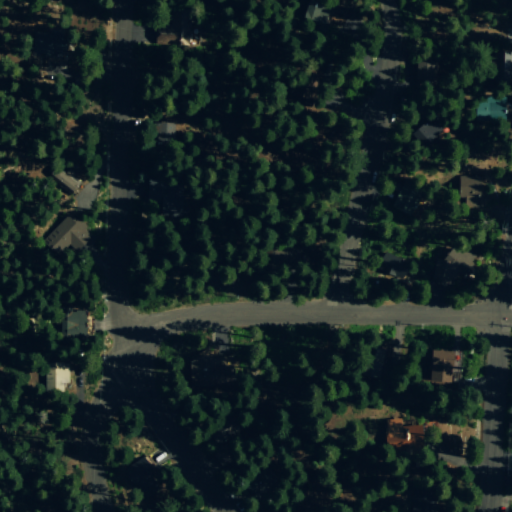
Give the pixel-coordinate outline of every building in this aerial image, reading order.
[(332,4),(311,0),(304,0),(301,20),(317,23),(316,31),(323,32),(326,16),(330,17),(332,4)] [(167,24),(152,24),(152,46),(185,46),(185,12),(167,12),(167,24)] [(29,53),(55,55),(56,36),(31,34),(29,53)] [(491,78),(509,79),(510,52),(493,51),(491,78)] [(431,58),(413,58),(413,84),(431,84),(431,58)] [(472,98),(472,121),(502,122),(502,99),(472,98)] [(419,147),(437,131),(427,118),(408,134),(419,147)] [(153,134),(152,139),(169,142),(172,126),(150,121),(147,133),(153,134)] [(59,162),(48,173),(70,193),(80,182),(59,162)] [(477,207),(477,198),(481,198),(481,176),(456,176),(456,198),(462,197),(462,207),(477,207)] [(158,216),(179,216),(180,180),(145,179),(144,204),(158,204),(158,216)] [(393,192),(387,209),(407,215),(415,192),(391,184),(389,190),(393,192)] [(73,255),(88,237),(81,231),(84,227),(67,212),(41,241),(57,256),(64,248),(73,255)] [(262,266),(305,266),(305,246),(262,246),(262,266)] [(440,259),(433,258),(428,280),(461,288),(469,251),(459,249),(458,251),(443,248),(440,259)] [(399,278),(406,260),(381,251),(375,269),(399,278)] [(60,336),(84,336),(84,308),(59,308),(60,336)] [(382,364),(381,348),(362,350),(364,366),(382,364)] [(449,365),(455,366),(457,352),(430,348),(425,381),(447,384),(449,365)] [(218,357),(187,358),(188,386),(218,386),(218,357)] [(67,363),(45,362),(44,391),(66,391),(67,363)] [(433,420),(383,422),(384,447),(418,445),(418,438),(434,437),(433,420)] [(141,500),(163,485),(144,455),(121,470),(141,500)] [(409,511),(435,511),(435,505),(410,503),(409,511)]
